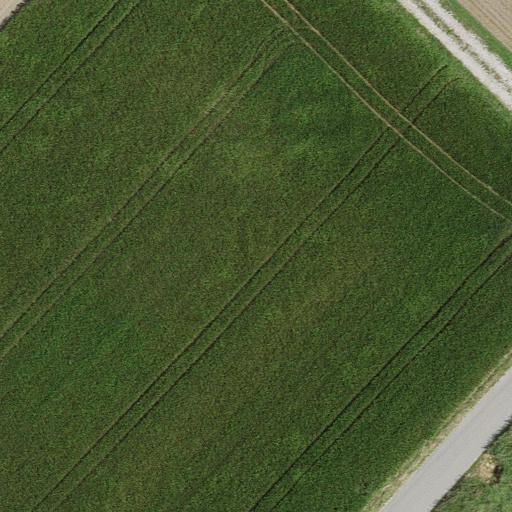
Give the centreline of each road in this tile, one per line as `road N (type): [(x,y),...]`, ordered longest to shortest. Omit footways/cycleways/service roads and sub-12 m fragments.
road 1 (unclassified): [(511,400),(406,511)]
road 2 (track): [(511,91),(419,0)]
